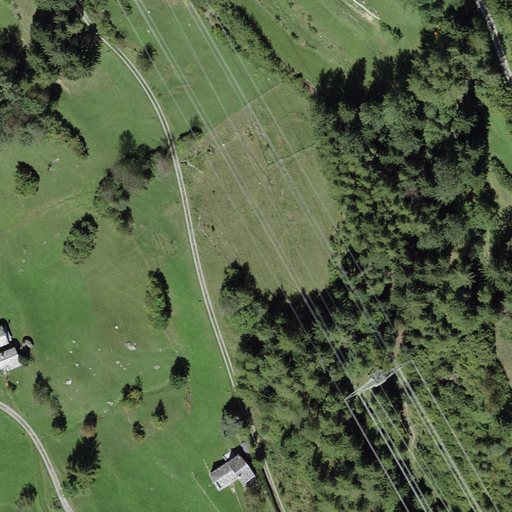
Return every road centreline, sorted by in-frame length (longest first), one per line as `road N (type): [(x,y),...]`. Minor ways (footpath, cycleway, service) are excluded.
road 1 (track): [(284,511),(198,253),(167,130),(139,79),(87,27),(76,0)]
road 2 (track): [(0,404),(41,446),(70,511)]
